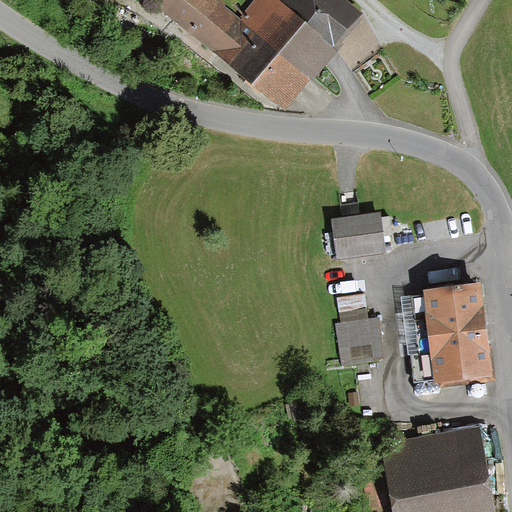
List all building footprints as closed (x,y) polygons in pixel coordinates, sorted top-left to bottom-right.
[(284,109),(316,70),(250,17),(241,27),(207,0),(166,0),(160,7),(284,109)] [(305,0),(263,0),(250,17),(316,70),(356,21),(330,0),(319,0),(314,7),(305,0)] [(377,219),(335,225),(340,257),(382,251),(377,219)] [(477,291),(411,300),(424,390),(489,380),(477,291)] [(385,360),(379,320),(336,326),(342,366),(385,360)] [(498,511),(481,426),(383,446),(396,511),(498,511)]
